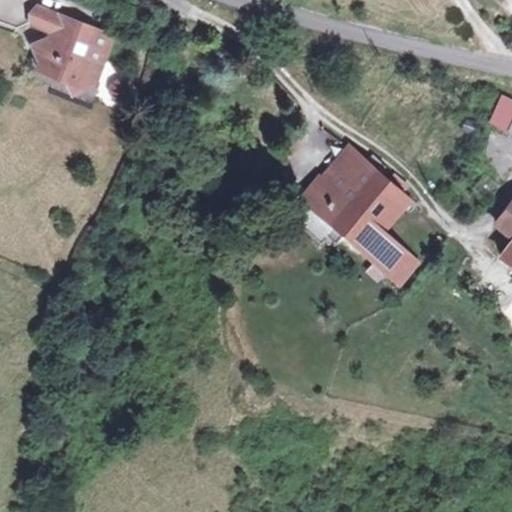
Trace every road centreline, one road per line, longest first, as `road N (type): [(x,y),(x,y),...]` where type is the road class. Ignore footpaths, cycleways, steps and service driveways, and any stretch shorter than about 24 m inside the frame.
road 1 (residential): [(511,187),(477,228),(458,231),(389,159),(296,94),(252,46),(170,0)]
road 2 (residential): [(511,71),(230,0)]
